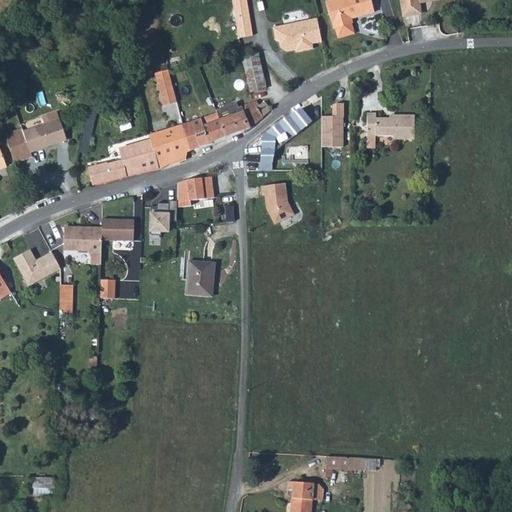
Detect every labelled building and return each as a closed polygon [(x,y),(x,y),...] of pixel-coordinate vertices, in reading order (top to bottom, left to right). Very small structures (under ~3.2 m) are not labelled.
[(234,0),(241,38),(254,36),(247,0),(234,0)] [(342,0),(330,4),(341,38),(358,33),(354,20),(377,13),(372,0),(342,0)] [(401,0),(404,17),(423,14),(422,3),(440,0),(401,0)] [(319,18),(274,27),(277,39),(280,41),(282,49),(289,53),(297,51),(298,54),(315,50),(314,45),(324,43),(319,18)] [(243,57),(245,70),(264,67),(261,54),(243,57)] [(245,70),(249,92),(267,88),(269,88),(264,67),(245,70)] [(170,69),(156,72),(164,106),(177,103),(170,69)] [(222,112),(229,135),(246,130),(268,113),(258,101),(222,112)] [(155,132),(162,161),(191,153),(188,146),(229,135),(222,112),(219,107),(212,109),(214,117),(155,132)] [(111,110),(102,109),(100,118),(110,120),(111,110)] [(318,121),(308,109),(287,121),(269,136),(267,156),(267,170),(278,170),(278,164),(280,152),(318,121)] [(17,142),(22,154),(38,147),(40,153),(77,137),(66,112),(50,119),(53,126),(32,135),(17,142)] [(370,112),(370,136),(379,136),(393,136),(394,141),(417,141),(417,116),(397,116),(397,120),(390,119),(379,119),(379,112),(370,112)] [(345,117),(323,117),(323,146),(345,146),(345,117)] [(110,120),(100,118),(99,128),(109,130),(110,120)] [(90,162),(95,180),(162,161),(155,132),(154,129),(143,131),(143,138),(121,144),(123,155),(97,163),(96,161),(90,162)] [(15,137),(17,142),(32,135),(30,131),(15,137)] [(379,136),(370,136),(370,148),(379,148),(379,136)] [(22,154),(27,164),(42,158),(40,153),(38,147),(22,154)] [(0,151),(0,174),(12,169),(5,155),(4,150),(0,151)] [(190,179),(178,184),(180,201),(180,208),(194,206),(194,200),(216,198),(214,177),(190,179)] [(285,184),(260,187),(262,196),(264,195),(265,209),(268,213),(270,212),(276,225),(294,216),(287,203),(285,184)] [(159,206),(153,206),(152,234),(163,235),(163,231),(170,232),(171,221),(179,222),(180,208),(180,201),(171,200),(171,203),(160,203),(159,206)] [(131,222),(98,220),(98,229),(97,239),(130,241),(131,222)] [(98,229),(59,226),(58,248),(84,249),(84,254),(86,254),(86,265),(96,265),(98,229)] [(32,250),(15,259),(31,286),(62,268),(53,251),(38,260),(32,250)] [(209,296),(210,284),(214,284),(215,261),(188,261),(187,296),(209,296)] [(0,293),(1,292),(4,296),(14,289),(0,269),(0,293)] [(100,298),(115,298),(115,279),(101,279),(100,298)] [(59,314),(73,315),(74,286),(60,286),(59,314)] [(325,467),(357,471),(358,460),(325,457),(325,467)] [(34,494),(55,494),(55,476),(35,475),(34,494)] [(291,494),(312,496),(312,484),(312,483),(286,481),(285,490),(292,491),(291,494)] [(312,496),(311,500),(322,501),(322,490),(318,484),(312,484),(312,496)] [(310,511),(311,500),(312,496),(291,494),(290,511),(310,511)]
